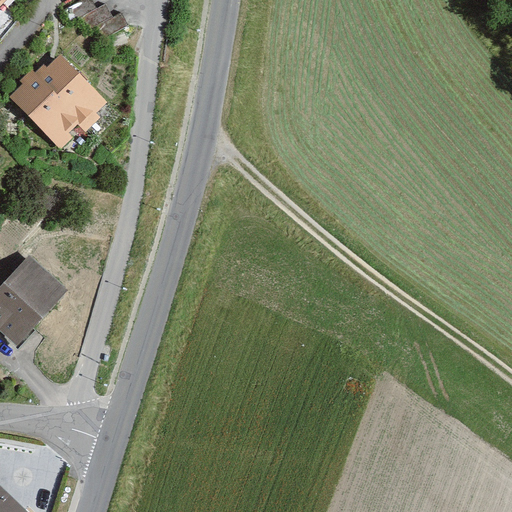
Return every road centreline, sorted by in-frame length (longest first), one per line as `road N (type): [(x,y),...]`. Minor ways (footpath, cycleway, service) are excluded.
road 1 (tertiary): [(225,0),(180,214),(113,443)]
road 2 (residential): [(85,432),(86,364),(135,178),(159,0)]
road 3 (track): [(202,126),(341,250),(511,376)]
